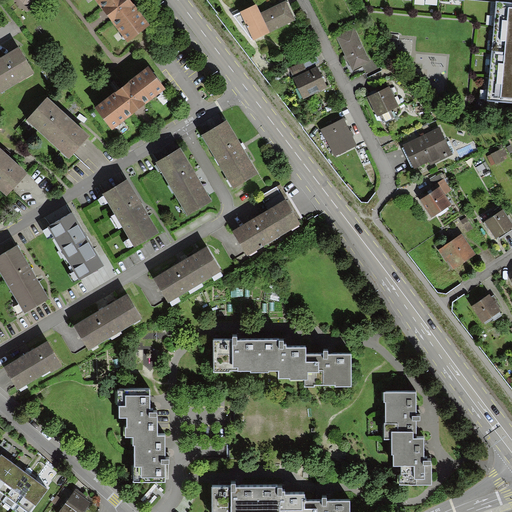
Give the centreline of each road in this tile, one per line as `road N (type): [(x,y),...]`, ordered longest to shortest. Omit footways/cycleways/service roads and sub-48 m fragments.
road 1 (primary): [(511,439),(244,88)]
road 2 (residential): [(0,352),(223,220),(226,196),(183,125)]
road 3 (residential): [(368,212),(385,170),(303,0)]
road 4 (residential): [(0,235),(183,125)]
road 5 (residential): [(0,397),(114,500)]
